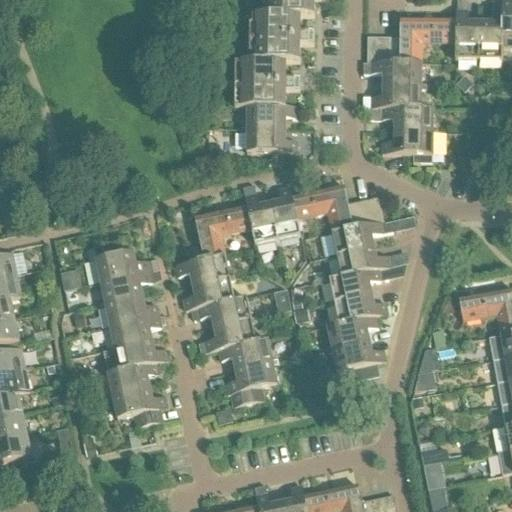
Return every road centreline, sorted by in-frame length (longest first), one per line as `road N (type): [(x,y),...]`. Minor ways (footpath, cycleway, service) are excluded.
road 1 (residential): [(437,208),(368,174),(353,157),(354,0)]
road 2 (residential): [(390,449),(389,400),(437,208)]
road 3 (residential): [(390,449),(205,489)]
road 4 (residential): [(205,489),(175,328)]
